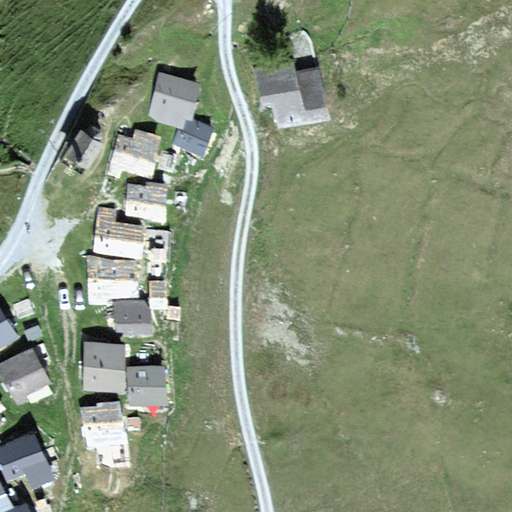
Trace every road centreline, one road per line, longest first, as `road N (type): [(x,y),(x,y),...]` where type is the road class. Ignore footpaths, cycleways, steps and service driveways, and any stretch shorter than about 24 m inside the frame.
road 1 (track): [(267,511),(236,357),(251,141),(225,56),(224,0)]
road 2 (track): [(133,0),(76,98),(0,265)]
road 3 (track): [(32,203),(71,334),(64,409),(71,483)]
